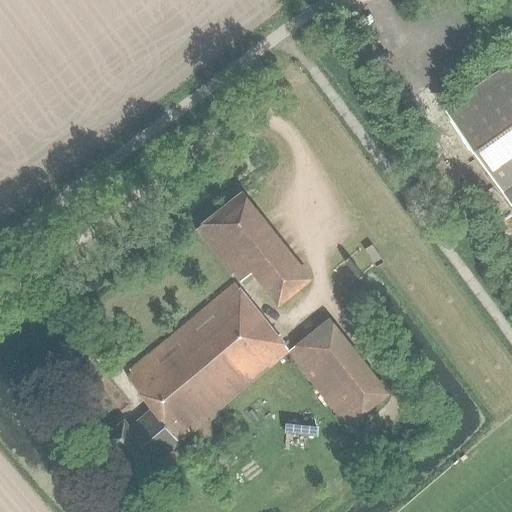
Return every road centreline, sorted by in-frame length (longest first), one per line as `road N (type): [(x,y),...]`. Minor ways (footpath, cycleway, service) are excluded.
road 1 (unclassified): [(345,0),(280,34),(0,246)]
road 2 (track): [(511,336),(310,65)]
